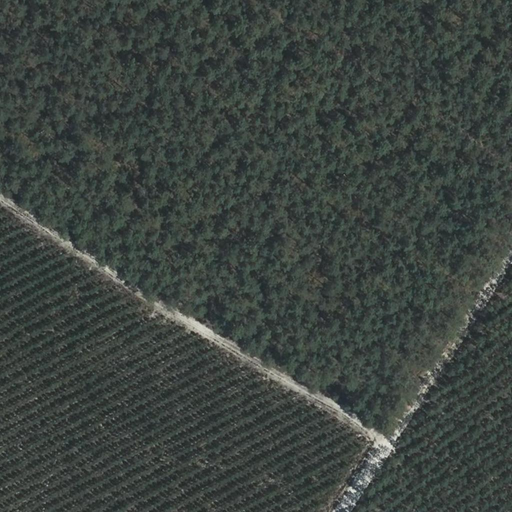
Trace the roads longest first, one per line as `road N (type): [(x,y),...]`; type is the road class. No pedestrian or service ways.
road 1 (track): [(388,435),(0,156)]
road 2 (track): [(337,511),(511,249)]
road 3 (track): [(269,0),(511,171)]
